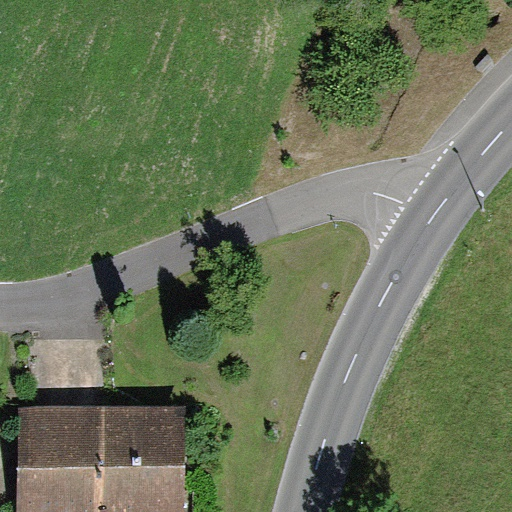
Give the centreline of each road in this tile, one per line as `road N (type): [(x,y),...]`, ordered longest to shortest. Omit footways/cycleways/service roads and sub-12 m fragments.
road 1 (residential): [(432,219),(381,193),(338,190),(107,274),(0,297)]
road 2 (tertiary): [(432,219),(346,378),(306,511)]
road 3 (tertiary): [(511,118),(432,219)]
